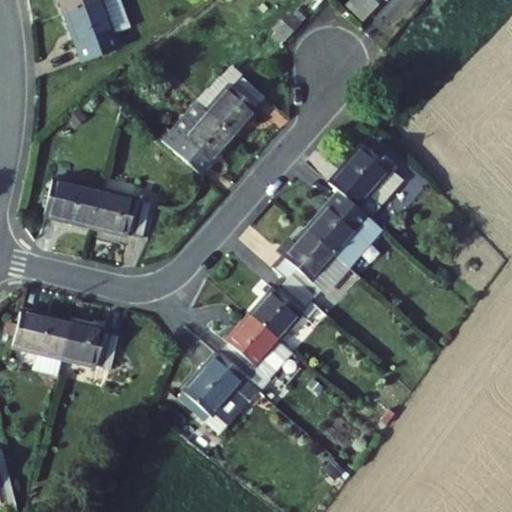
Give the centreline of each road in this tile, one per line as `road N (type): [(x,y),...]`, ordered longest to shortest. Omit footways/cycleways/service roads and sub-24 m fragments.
road 1 (residential): [(0,258),(118,288),(170,282),(309,131),(334,69)]
road 2 (residential): [(4,4),(11,91),(0,177)]
